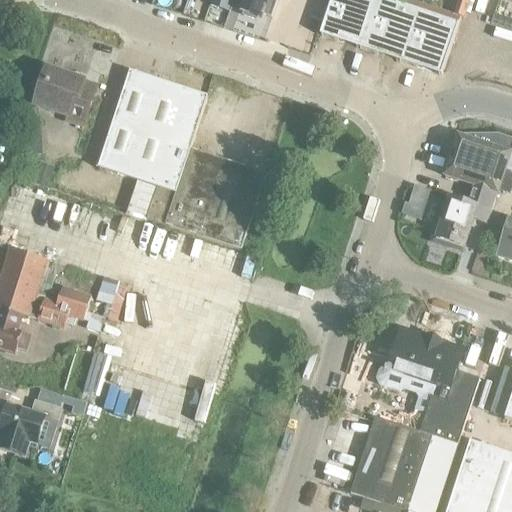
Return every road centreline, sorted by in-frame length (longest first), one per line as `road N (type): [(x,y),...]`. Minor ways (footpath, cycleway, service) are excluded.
road 1 (unclassified): [(398,128),(371,104),(68,0)]
road 2 (unknown): [(346,319),(177,261),(41,238)]
road 3 (unclassified): [(285,511),(363,267)]
road 4 (unclassified): [(511,316),(363,267)]
road 5 (unclassified): [(363,267),(397,159),(398,128)]
road 6 (unknown): [(177,261),(125,378)]
road 7 (unclassified): [(398,128),(436,106),(511,109)]
